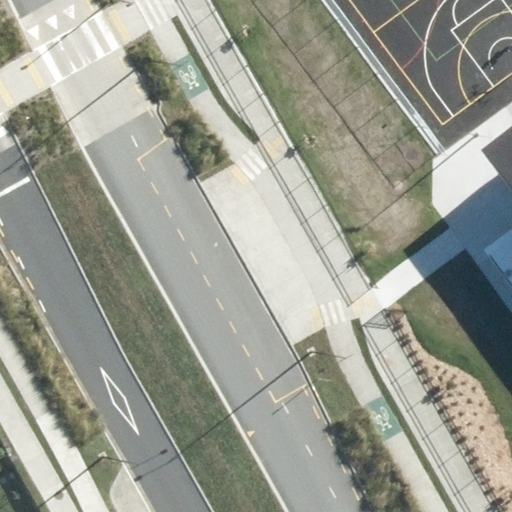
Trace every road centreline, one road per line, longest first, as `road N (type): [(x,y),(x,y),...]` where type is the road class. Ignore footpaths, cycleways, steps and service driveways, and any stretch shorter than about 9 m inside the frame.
road 1 (secondary): [(65,0),(336,511)]
road 2 (secondary): [(196,511),(0,159)]
